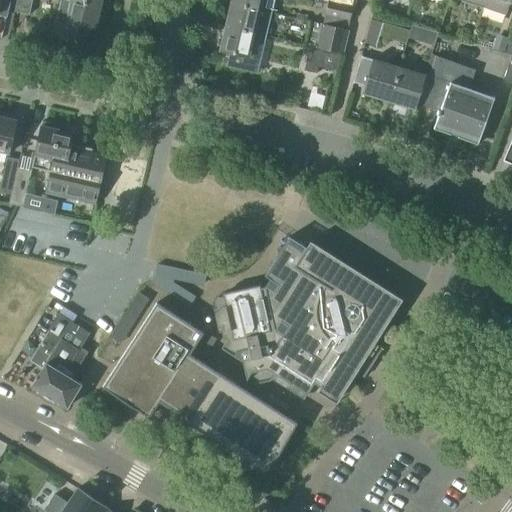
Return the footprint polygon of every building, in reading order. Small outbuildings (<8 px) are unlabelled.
[(0,0),(0,10),(7,12),(10,0),(0,0)] [(16,0),(14,12),(29,15),(32,0),(16,0)] [(229,0),(229,3),(271,13),(273,0),(229,0)] [(509,3),(511,4),(511,0),(485,0),(483,5),(505,12),(504,14),(505,15),(509,3)] [(99,7),(70,1),(64,24),(59,22),(57,34),(78,39),(81,28),(94,31),(99,7)] [(328,1),(322,24),(346,30),(351,6),(328,1)] [(229,3),(224,26),(265,36),(271,13),(229,3)] [(407,37),(410,29),(383,22),(383,24),(371,20),(364,43),(376,47),(379,36),(405,44),(407,37)] [(346,30),(322,24),(316,49),(341,54),(346,30)] [(411,24),(410,29),(407,37),(433,45),(437,31),(411,24)] [(265,36),(224,26),(218,51),(228,53),(225,67),(257,74),(265,36)] [(341,54),(316,49),(308,47),(303,71),(316,73),(317,66),(337,71),(341,54)] [(440,116),(435,130),(449,135),(450,132),(458,135),(457,138),(479,146),(496,99),(468,89),(475,68),(429,54),(423,73),(411,110),(414,111),(416,103),(439,112),(438,116),(440,116)] [(361,95),(386,102),(396,66),(372,59),(361,95)] [(386,102),(411,110),(423,73),(396,66),(386,102)] [(0,117),(0,152),(8,154),(15,121),(0,117)] [(105,156),(76,149),(68,147),(71,133),(41,126),(31,167),(50,172),(46,189),(80,197),(79,201),(94,205),(105,156)] [(0,192),(10,195),(16,168),(18,160),(6,157),(0,185),(0,192)] [(16,168),(10,195),(8,204),(14,205),(22,207),(30,171),(16,168)] [(215,309),(212,309),(218,332),(220,332),(221,337),(226,340),(224,343),(221,348),(221,349),(242,363),(246,380),(251,383),(252,384),(269,381),(270,379),(303,399),(313,383),(319,387),(316,392),(335,404),(354,376),(355,373),(363,378),(371,365),(382,348),(374,344),(376,340),(401,300),(309,241),(305,247),(288,237),(264,276),(269,279),(264,287),(259,288),(259,285),(221,294),(222,296),(218,297),(214,303),(215,309)] [(171,280),(173,268),(157,265),(153,284),(168,294),(170,281),(171,280)] [(141,309),(148,299),(138,293),(132,303),(141,309)] [(155,306),(102,390),(129,408),(149,419),(159,404),(162,404),(174,412),(175,414),(174,416),(198,433),(223,448),(265,475),(280,455),(297,425),(189,357),(202,335),(155,306)] [(75,316),(62,307),(57,315),(71,323),(75,316)] [(47,317),(54,321),(57,315),(50,311),(47,317)] [(41,369),(37,377),(36,376),(30,386),(43,394),(43,395),(52,401),(53,400),(66,408),(67,406),(80,384),(71,378),(86,352),(80,348),(88,334),(71,323),(57,315),(54,321),(53,322),(50,327),(29,361),(41,369)] [(50,327),(53,322),(44,317),(41,322),(50,327)] [(109,511),(106,510),(107,509),(77,488),(60,511),(109,511)]
